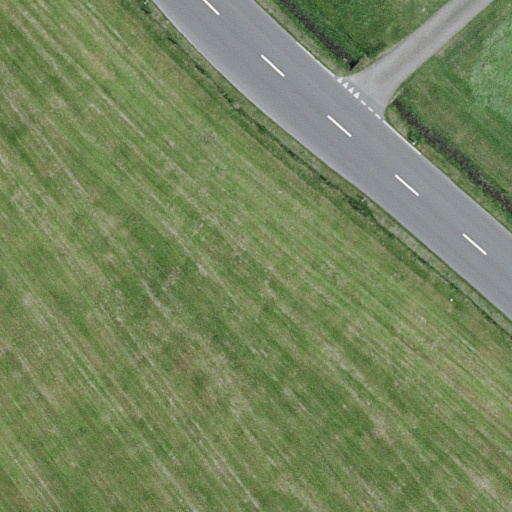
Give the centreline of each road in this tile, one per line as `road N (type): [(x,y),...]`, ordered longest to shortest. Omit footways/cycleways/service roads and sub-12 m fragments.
road 1 (primary): [(511,278),(199,0)]
road 2 (track): [(336,122),(473,0)]
